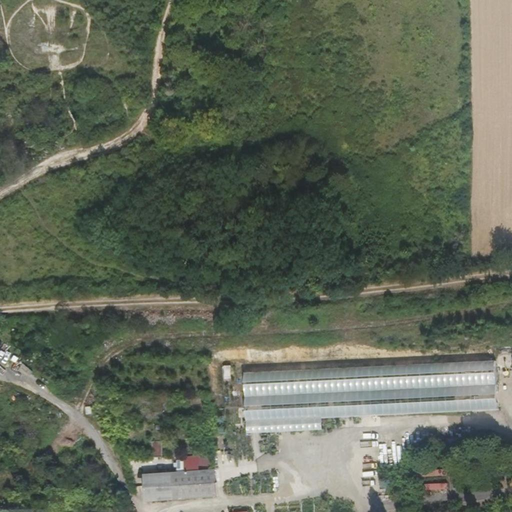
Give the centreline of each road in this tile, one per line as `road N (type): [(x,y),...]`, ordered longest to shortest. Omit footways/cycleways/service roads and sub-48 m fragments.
road 1 (track): [(0,312),(452,281),(511,270)]
road 2 (track): [(178,0),(148,115),(122,146),(37,172),(0,197)]
